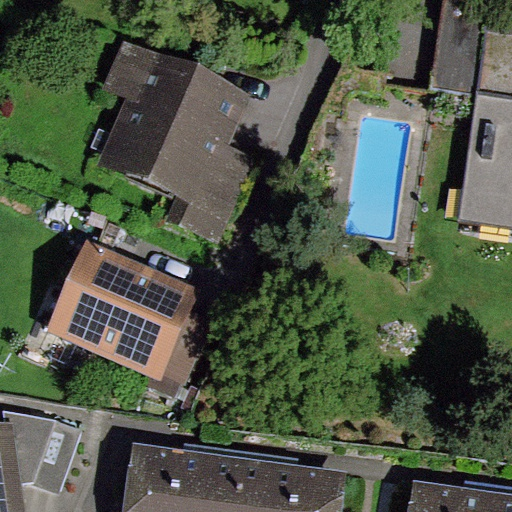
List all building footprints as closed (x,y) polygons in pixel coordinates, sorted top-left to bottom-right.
[(489,0),(444,0),(432,90),(477,95),(486,28),(489,0)] [(511,227),(511,30),(486,28),(477,95),(461,220),(511,227)] [(249,93),(125,39),(104,87),(127,97),(97,166),(173,198),(163,220),(217,244),(256,155),(228,143),(249,93)] [(202,289),(88,239),(48,332),(148,376),(162,382),(192,312),(202,289)] [(213,321),(192,312),(162,382),(148,376),(145,384),(175,397),(182,382),(186,383),(213,321)] [(22,482),(34,482),(55,419),(4,410),(6,424),(15,423),(22,482)] [(84,429),(55,419),(34,482),(33,486),(60,496),(84,429)] [(6,424),(0,425),(0,511),(25,511),(23,489),(22,482),(15,423),(6,424)] [(232,511),(240,457),(189,451),(134,443),(124,511),(232,511)] [(240,457),(232,511),(343,511),(349,472),(292,464),(240,457)] [(511,511),(511,492),(471,487),(413,479),(408,511),(511,511)]
